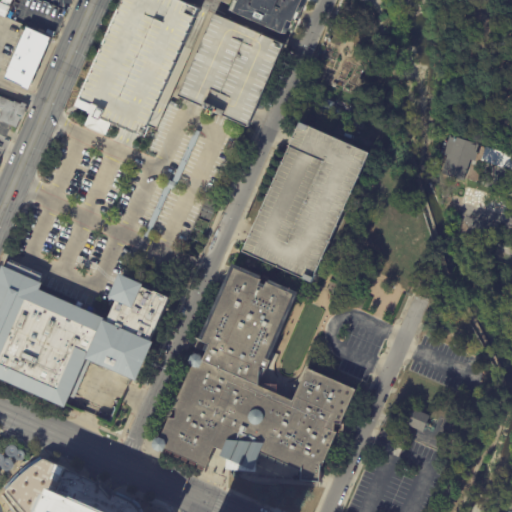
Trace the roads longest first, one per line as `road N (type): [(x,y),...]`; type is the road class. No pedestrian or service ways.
road 1 (residential): [(324,0),(122,468)]
road 2 (residential): [(326,511),(418,301)]
road 3 (secondary): [(222,511),(19,423)]
